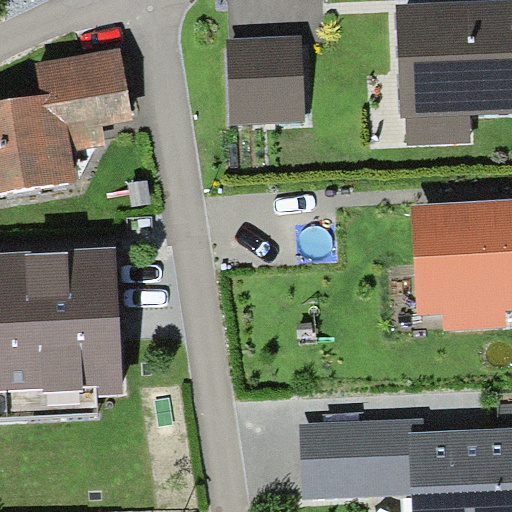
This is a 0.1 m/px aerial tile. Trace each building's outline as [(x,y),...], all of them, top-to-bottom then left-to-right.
[(511,115),(511,5),(490,6),(397,11),(402,123),(407,123),(408,145),(472,142),(471,118),(511,115)] [(306,123),(303,41),(228,43),(231,126),(306,123)] [(26,106),(0,109),(0,196),(79,183),(74,153),(104,148),(101,130),(131,125),(119,54),(20,70),(26,106)] [(511,204),(492,206),(412,209),(416,320),(441,319),(442,333),(506,330),(505,312),(511,311),(511,204)] [(0,256),(0,420),(98,415),(97,397),(124,395),(116,250),(0,256)] [(411,434),(410,421),(302,424),(305,501),(413,497),(411,434)] [(511,511),(511,429),(411,434),(413,497),(414,511),(511,511)]
